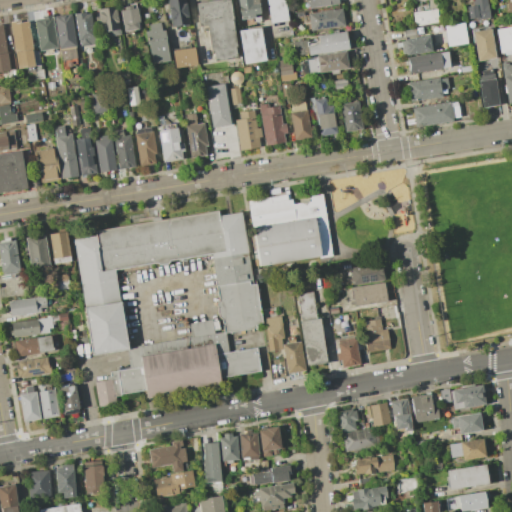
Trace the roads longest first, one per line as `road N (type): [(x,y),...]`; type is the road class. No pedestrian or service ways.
road 1 (residential): [(0,215),(511,131)]
road 2 (residential): [(120,434),(511,357)]
road 3 (residential): [(365,0),(389,151)]
road 4 (residential): [(406,253),(425,374)]
road 5 (residential): [(0,456),(120,434)]
